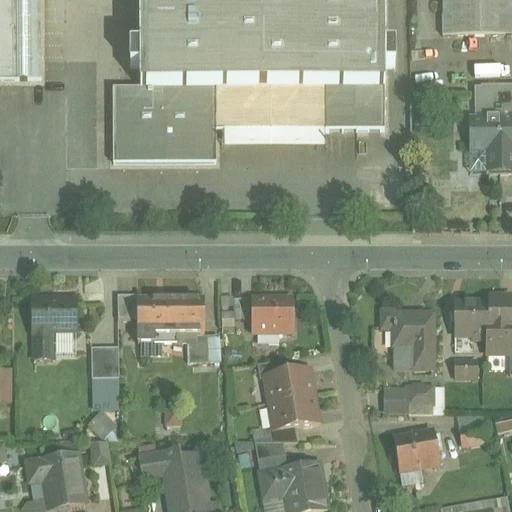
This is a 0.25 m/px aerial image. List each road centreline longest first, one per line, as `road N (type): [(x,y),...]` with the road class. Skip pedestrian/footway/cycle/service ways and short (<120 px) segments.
road 1 (residential): [(0,258),(332,258)]
road 2 (residential): [(370,511),(332,258)]
road 3 (residential): [(332,258),(511,259)]
